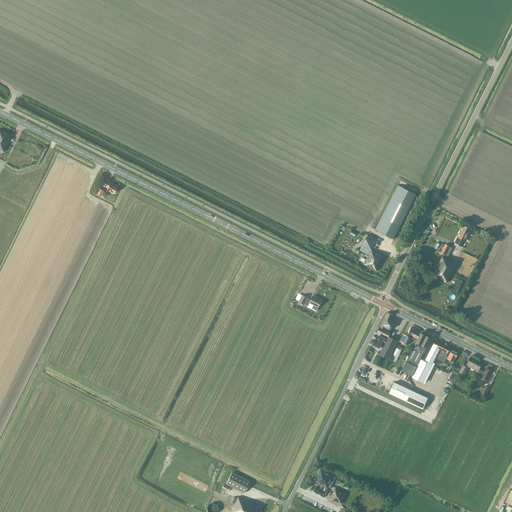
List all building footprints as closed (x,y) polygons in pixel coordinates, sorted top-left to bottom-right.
[(3,151),(4,151),(12,136),(0,129),(0,149),(0,150),(3,151)] [(112,185),(112,184),(108,182),(105,187),(108,188),(107,190),(110,192),(111,193),(113,193),(113,192),(114,193),(117,188),(112,185)] [(398,185),(375,230),(393,239),(416,194),(398,185)] [(471,229),(463,225),(461,228),(463,229),(462,232),(460,231),(458,234),(460,235),(459,238),(457,237),(455,240),(463,244),(471,229)] [(368,234),(360,251),(368,255),(364,264),(377,271),(384,256),(370,250),(370,249),(372,246),(373,246),(376,239),(368,234)] [(448,256),(452,248),(445,244),(440,252),(448,256)] [(453,262),(453,261),(442,256),(432,275),(447,282),(456,264),(453,262)] [(302,295),(299,302),(304,305),(304,304),(308,306),(307,307),(312,309),(312,308),(316,311),(322,300),(313,296),(311,300),(310,300),(307,298),(308,298),(302,295)] [(388,359),(397,341),(389,337),(390,332),(389,332),(390,329),(395,320),(393,318),(394,316),(387,312),(378,332),(388,337),(379,355),(388,359)] [(410,338),(416,341),(420,332),(411,328),(407,335),(403,343),(407,345),(410,338)] [(406,362),(402,370),(412,376),(416,367),(426,348),(431,338),(420,333),(406,362)] [(382,342),(384,343),(386,338),(380,335),(377,340),(376,341),(374,340),(371,345),(379,349),(382,342)] [(435,358),(443,361),(446,356),(450,348),(435,340),(433,344),(424,361),(421,359),(412,377),(425,383),(434,366),(432,365),(435,358)] [(400,351),(400,352),(401,350),(396,348),(392,357),(396,359),(400,351)] [(448,357),(446,356),(443,361),(442,363),(447,365),(450,360),(453,362),(458,353),(452,349),(448,357)] [(468,367),(478,372),(479,369),(482,364),(470,358),(465,366),(463,365),(462,365),(459,372),(464,375),(468,367)] [(479,369),(478,372),(477,374),(482,376),(481,377),(488,380),(491,376),(490,375),(492,371),(486,368),(484,371),(479,369)] [(389,394),(403,400),(423,410),(428,399),(394,383),(389,394)] [(321,469),(314,482),(327,488),(328,486),(330,488),(334,479),(336,477),(332,475),(321,469)] [(232,472),(226,484),(244,493),(250,481),(232,472)] [(335,489),(330,498),(341,504),(346,494),(335,489)] [(233,509),(231,511),(259,511),(261,508),(238,496),(237,498),(234,497),(231,502),(234,503),(232,508),(233,509)] [(218,507),(217,506),(217,505),(216,504),(215,504),(214,503),(213,503),(212,503),(211,503),(210,504),(209,504),(208,505),(208,506),(207,506),(207,507),(207,508),(207,509),(207,510),(207,511),(208,511),(207,511),(216,511),(217,511),(218,511),(218,510),(218,509),(218,508),(218,507)]
